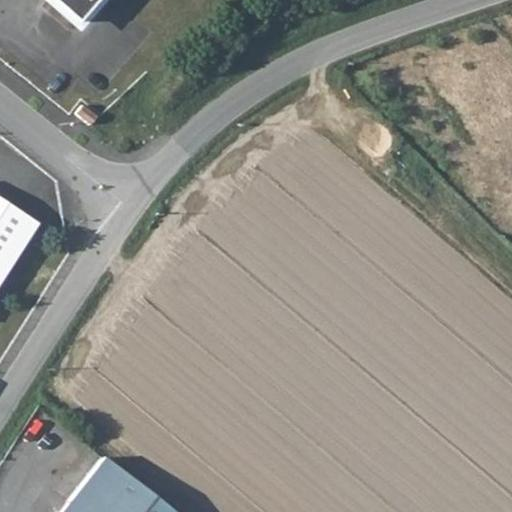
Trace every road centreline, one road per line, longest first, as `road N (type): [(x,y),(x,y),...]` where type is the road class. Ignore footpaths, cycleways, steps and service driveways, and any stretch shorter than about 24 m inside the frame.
road 1 (unclassified): [(126,213),(219,118),(305,60),(473,0)]
road 2 (unclassified): [(0,396),(126,213)]
road 3 (unclassified): [(0,110),(126,213)]
